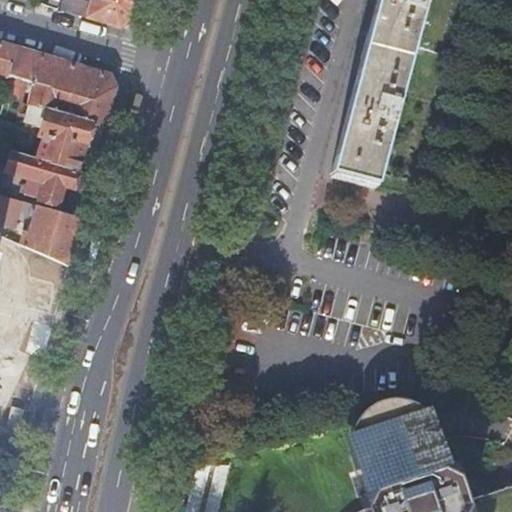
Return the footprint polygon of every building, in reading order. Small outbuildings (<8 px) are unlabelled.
[(60,0),(58,10),(119,28),(133,20),(138,0),(60,0)] [(376,0),(331,172),(375,184),(413,46),(414,46),(443,53),(457,0),(376,0)] [(0,76),(9,79),(17,50),(0,45),(0,76)] [(107,77),(17,50),(9,79),(7,85),(14,87),(16,80),(34,86),(28,105),(47,111),(91,124),(105,128),(110,110),(115,91),(107,77)] [(38,160),(77,171),(80,160),(91,124),(47,111),(39,138),(44,139),(38,160)] [(38,160),(12,152),(5,173),(28,180),(24,195),(58,206),(63,189),(71,192),(72,187),(77,171),(38,160)] [(1,197),(16,201),(19,189),(5,184),(1,197)] [(1,197),(0,196),(0,213),(19,219),(24,203),(16,201),(1,197)] [(64,215),(81,220),(85,207),(67,203),(64,215)] [(26,250),(69,268),(70,262),(81,220),(64,215),(38,207),(26,250)] [(511,511),(511,486),(465,502),(454,467),(449,468),(430,418),(413,405),(391,401),(372,407),(356,423),(350,442),(364,496),(360,498),(364,511),(511,511)] [(196,459),(187,511),(222,511),(230,464),(196,459)]
